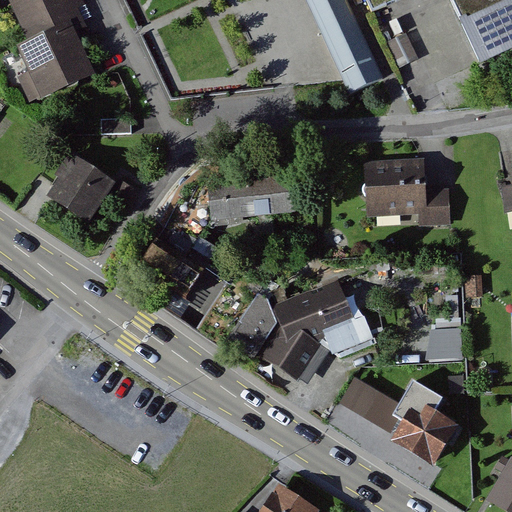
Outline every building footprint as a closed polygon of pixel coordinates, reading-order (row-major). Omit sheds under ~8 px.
[(115,71),(85,0),(16,0),(33,41),(21,46),(43,101),(115,71)] [(349,0),(306,0),(351,96),(387,80),(349,0)] [(511,0),(380,0),(387,13),(414,0),(458,0),(490,67),(511,56),(511,0)] [(103,129),(131,127),(130,118),(102,120),(103,129)] [(121,183),(76,154),(51,194),(96,223),(121,183)] [(438,160),(374,164),(377,218),(426,215),(427,226),(460,224),(458,192),(440,193),(438,160)] [(301,180),(218,187),(221,230),(281,225),(280,216),(304,214),(301,180)] [(149,239),(130,268),(165,292),(184,263),(149,239)] [(362,321),(344,279),(280,307),(287,327),(266,359),(307,385),(334,345),(320,337),(362,321)] [(265,292),(232,342),(258,359),(281,324),(265,292)] [(429,360),(463,359),(463,327),(429,327),(429,360)] [(466,429),(428,404),(404,442),(441,466),(466,429)] [(511,477),(497,501),(511,510),(511,477)] [(320,511),(283,488),(266,511),(320,511)]
